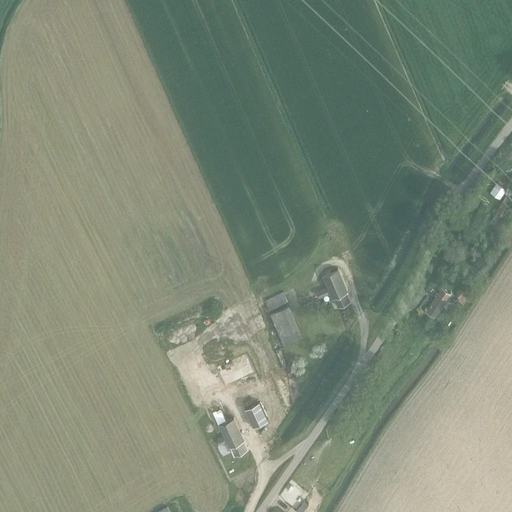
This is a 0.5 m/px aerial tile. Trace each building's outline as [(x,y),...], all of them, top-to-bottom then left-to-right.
[(496,183),(489,192),(499,199),(505,190),(496,183)] [(497,212),(490,222),(496,225),(502,215),(504,216),(510,205),(511,202),(511,197),(507,194),(502,200),(496,211),(497,212)] [(337,241),(328,245),(332,256),(341,252),(337,241)] [(338,306),(350,301),(346,292),(347,291),(338,268),(322,275),(327,287),(316,292),(319,298),(330,293),(332,298),(334,297),(338,306)] [(434,316),(442,305),(447,309),(452,301),(447,298),(450,293),(441,287),(426,311),(434,316)] [(459,288),(455,295),(459,298),(457,300),(464,304),(469,295),(467,294),(468,293),(459,288)] [(283,291),(265,301),(270,310),(288,301),(283,291)] [(270,313),(283,344),(302,337),(289,305),(270,313)] [(268,390),(292,378),(289,371),(264,383),(268,390)] [(259,401),(245,408),(253,426),(268,419),(259,401)] [(235,455),(247,449),(242,440),(244,439),(233,417),(226,421),(221,409),(213,413),(224,436),(217,439),(220,445),(227,442),(229,447),(230,446),(235,455)] [(305,500),(297,509),(301,511),(302,511),(310,504),(305,500)]
